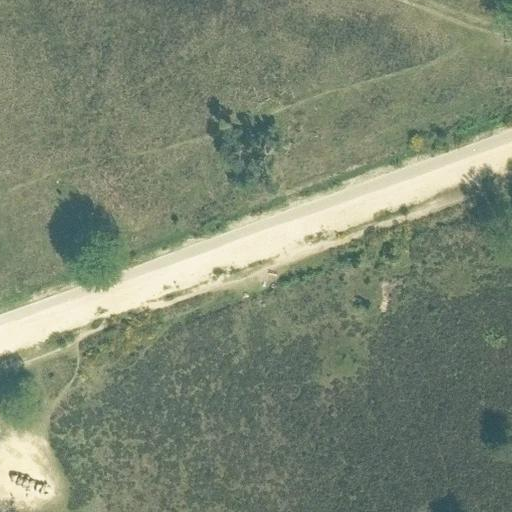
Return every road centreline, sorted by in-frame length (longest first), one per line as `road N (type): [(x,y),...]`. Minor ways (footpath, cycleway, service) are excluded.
road 1 (track): [(511,145),(0,333)]
road 2 (unclassified): [(0,320),(511,135)]
